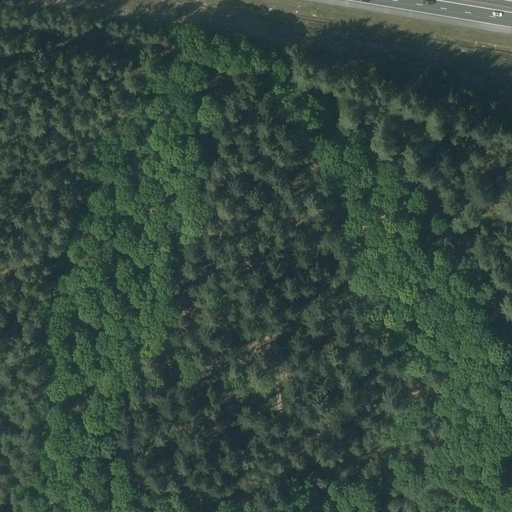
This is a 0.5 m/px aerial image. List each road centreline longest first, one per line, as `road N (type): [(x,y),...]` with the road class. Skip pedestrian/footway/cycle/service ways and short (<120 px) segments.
road 1 (track): [(49,511),(40,364),(57,259),(108,143),(163,49),(215,136),(296,511)]
road 2 (track): [(511,139),(300,73),(0,21)]
road 3 (motorway): [(383,0),(511,20)]
